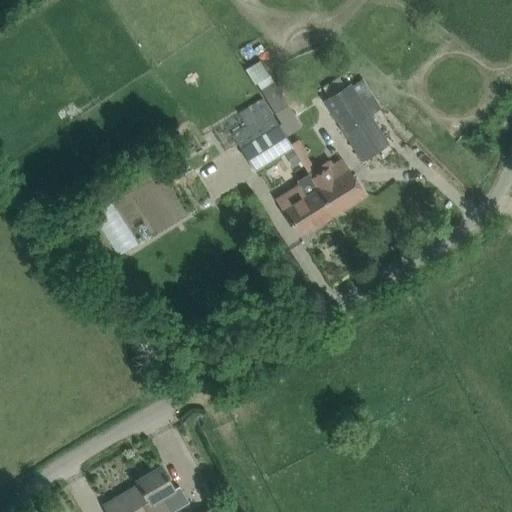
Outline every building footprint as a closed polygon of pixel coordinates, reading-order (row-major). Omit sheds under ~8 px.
[(246,68),(245,69),(254,84),(256,83),(268,75),(259,60),(246,68)] [(272,111),(271,112),(285,136),(301,125),(272,81),(260,89),(272,111)] [(387,141),(376,124),(351,83),(324,99),(360,158),(387,141)] [(292,147),(285,136),(271,112),(232,135),(254,171),(292,147)] [(348,169),(342,158),(309,177),(333,214),(364,194),(348,169)] [(305,196),(282,210),(298,235),(333,214),(309,177),(307,174),(296,181),(305,196)] [(202,511),(201,511),(170,511),(161,497),(174,490),(160,467),(136,481),(138,485),(147,501),(140,505),(144,511),(202,511)] [(144,511),(140,505),(147,501),(138,485),(104,506),(107,511),(144,511)]
